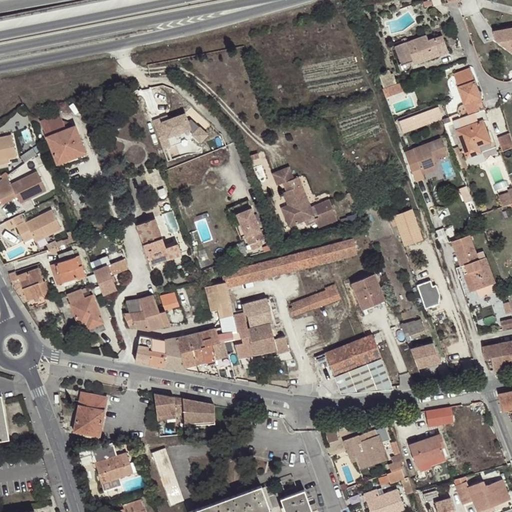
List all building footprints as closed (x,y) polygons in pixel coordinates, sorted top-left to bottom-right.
[(511,28),(494,31),(496,41),(511,52),(511,28)] [(415,60),(417,64),(448,52),(442,36),(428,41),(426,35),(408,43),(406,39),(402,40),(402,42),(394,45),(401,66),(411,62),(415,60)] [(483,102),(470,68),(453,74),(464,104),(460,106),(458,107),(458,109),(458,111),(458,114),(460,119),(469,116),(469,115),(481,111),(481,110),(478,104),(482,103),(483,102)] [(379,74),(384,89),(397,84),(393,74),(390,75),(389,71),(379,74)] [(384,89),(382,89),(386,98),(405,92),(401,83),(397,84),(384,89)] [(442,116),(438,107),(398,121),(403,133),(440,120),(442,116)] [(489,120),(485,110),(469,116),(460,119),(454,121),(468,159),(482,154),(479,147),(492,142),(485,122),(489,120)] [(39,121),(57,164),(68,160),(66,157),(84,150),(74,126),(65,129),(59,114),(39,121)] [(167,116),(152,121),(159,140),(188,131),(201,142),(208,134),(185,115),(169,121),(167,116)] [(511,148),(511,137),(511,133),(498,139),(503,152),(511,148)] [(0,160),(7,159),(16,157),(12,136),(0,138),(0,160)] [(441,138),(405,152),(412,172),(420,168),(422,174),(437,169),(434,160),(447,154),(441,138)] [(495,141),(492,142),(479,147),(482,154),(497,148),(495,141)] [(69,164),(87,157),(84,150),(66,157),(68,160),(69,164)] [(43,155),(41,151),(16,169),(19,173),(43,155)] [(144,173),(143,173),(154,201),(169,195),(159,167),(144,173)] [(437,169),(422,174),(424,179),(439,173),(437,169)] [(6,176),(0,180),(0,199),(15,193),(20,204),(46,191),(37,172),(11,185),(6,176)] [(310,207),(297,177),(282,183),(285,191),(292,207),(282,212),(288,226),(313,216),(318,227),(336,219),(328,199),(310,207)] [(285,191),(282,193),(287,205),(281,208),(282,212),(292,207),(285,191)] [(14,206),(20,204),(15,193),(0,199),(0,200),(2,204),(11,200),(14,206)] [(511,205),(511,204),(511,200),(509,194),(499,197),(503,207),(511,205)] [(240,240),(245,238),(235,215),(250,209),(247,201),(227,210),(240,240)] [(248,245),(263,239),(250,209),(235,215),(245,238),(248,245)] [(21,214),(5,222),(9,230),(16,226),(20,235),(29,230),(33,238),(35,242),(44,237),(61,229),(52,210),(26,223),(21,214)] [(421,239),(411,210),(394,216),(404,245),(421,239)] [(165,248),(154,219),(136,225),(150,265),(181,255),(177,243),(165,248)] [(29,230),(20,235),(23,242),(33,238),(29,230)] [(453,241),(462,267),(470,264),(472,272),(469,273),(477,291),(495,284),(486,258),(479,260),(470,236),(453,241)] [(46,240),(44,237),(35,242),(36,245),(46,240)] [(353,239),(294,254),(300,269),(357,255),(353,239)] [(46,246),(48,250),(58,247),(55,241),(46,246)] [(72,250),(57,255),(60,261),(54,264),(57,274),(60,273),(63,283),(85,276),(82,265),(78,267),(75,257),(72,250)] [(300,269),(294,254),(221,273),(224,283),(225,283),(226,288),(300,269)] [(93,271),(97,283),(102,295),(116,289),(111,276),(127,269),(123,259),(93,271)] [(58,285),(63,283),(60,273),(57,274),(54,264),(51,265),(58,285)] [(470,264),(462,267),(471,293),(477,291),(469,273),(472,272),(470,264)] [(38,284),(43,282),(38,268),(17,276),(26,301),(42,295),(38,284)] [(15,271),(9,273),(11,282),(17,280),(15,271)] [(351,284),(362,309),(385,300),(374,274),(351,284)] [(44,281),(43,282),(38,284),(42,295),(44,299),(51,297),(44,281)] [(430,281),(416,286),(425,309),(439,304),(439,295),(435,285),(432,286),(430,281)] [(224,283),(204,287),(211,311),(218,310),(220,309),(222,317),(226,316),(231,332),(236,331),(232,316),(226,288),(225,283),(224,283)] [(339,298),(334,284),(324,288),(325,291),(311,296),(315,307),(339,298)] [(179,306),(173,289),(158,293),(164,310),(179,306)] [(66,295),(77,321),(85,319),(87,323),(85,324),(86,325),(91,323),(93,327),(103,323),(92,296),(84,298),(81,290),(66,295)] [(153,295),(138,299),(142,311),(143,315),(144,317),(159,313),(153,295)] [(292,316),(315,307),(311,296),(291,304),(292,307),(289,308),(292,316)] [(234,344),(238,358),(276,351),(276,354),(289,350),(284,337),(274,339),(270,324),(273,323),(266,298),(242,304),(244,313),(232,316),(236,331),(239,331),(242,343),(234,344)] [(142,311),(138,299),(126,301),(129,312),(142,311)] [(170,324),(165,311),(159,313),(144,317),(148,329),(170,324)] [(128,327),(148,329),(144,317),(143,315),(130,317),(129,312),(123,313),(128,327)] [(224,329),(216,331),(218,342),(224,341),(233,339),(231,332),(226,316),(222,317),(224,329)] [(221,327),(215,328),(216,331),(224,329),(222,317),(219,317),(221,327)] [(401,324),(406,338),(412,336),(414,339),(426,335),(420,319),(414,322),(414,321),(401,324)] [(503,330),(511,328),(511,319),(501,322),(503,330)] [(216,331),(215,328),(207,330),(215,359),(228,355),(224,341),(218,342),(216,331)] [(207,330),(200,332),(203,346),(206,366),(216,363),(215,359),(207,330)] [(203,346),(200,332),(175,338),(184,366),(195,363),(192,348),(203,346)] [(140,335),(135,361),(149,364),(151,338),(140,335)] [(381,376),(387,374),(371,335),(356,341),(324,353),(334,377),(366,364),(369,372),(377,376),(381,376)] [(164,352),(164,340),(151,338),(149,364),(163,366),(164,352)] [(184,366),(175,338),(164,340),(164,352),(163,366),(185,370),(184,366)] [(511,341),(503,343),(507,369),(511,367),(511,341)] [(494,371),(507,369),(503,343),(483,347),(486,360),(492,359),(494,371)] [(410,349),(417,368),(440,363),(433,344),(410,349)] [(206,366),(203,346),(192,348),(195,363),(202,362),(204,366),(206,366)] [(339,393),(392,387),(387,374),(381,376),(377,376),(369,372),(366,364),(334,377),(339,393)] [(86,430),(100,433),(104,410),(106,396),(80,391),(78,406),(73,431),(85,434),(86,430)] [(504,411),(511,409),(511,391),(499,394),(504,411)] [(182,398),(161,394),(161,401),(159,404),(154,404),(153,420),(162,420),(162,416),(172,416),(183,416),(182,398)] [(214,420),(213,404),(182,398),(183,416),(183,422),(214,420)] [(451,407),(425,411),(428,427),(453,423),(451,407)] [(334,425),(325,429),(331,441),(340,437),(334,425)] [(387,436),(384,427),(344,442),(352,462),(355,461),(359,469),(387,459),(380,439),(387,436)] [(444,447),(439,434),(409,445),(416,466),(444,457),(441,448),(444,447)] [(133,473),(127,453),(108,458),(106,452),(104,446),(91,449),(93,456),(92,456),(101,483),(133,473)] [(108,458),(127,453),(125,446),(106,452),(108,458)] [(184,500),(165,448),(152,453),(171,505),(184,500)] [(404,468),(401,460),(388,465),(391,473),(404,468)] [(390,483),(407,477),(404,468),(391,473),(386,474),(390,483)] [(509,499),(502,479),(484,486),(482,481),(467,487),(466,481),(455,486),(463,505),(473,501),(477,511),(491,511),(494,511),(493,505),(509,499)] [(264,484),(260,486),(269,510),(272,509),(264,484)] [(263,511),(269,510),(260,486),(245,491),(243,485),(237,488),(239,493),(210,504),(207,498),(201,501),(203,507),(187,511),(263,511)] [(366,501),(370,511),(375,509),(375,511),(397,511),(405,509),(397,489),(383,494),(381,487),(363,494),(364,495),(362,495),(364,501),(366,501)] [(309,504),(304,489),(280,498),(284,511),(312,511),(317,510),(315,503),(309,504)] [(438,497),(437,490),(422,494),(425,501),(438,497)] [(454,511),(450,498),(434,502),(437,511),(454,511)] [(145,511),(141,500),(123,505),(123,509),(114,511),(145,511)]
